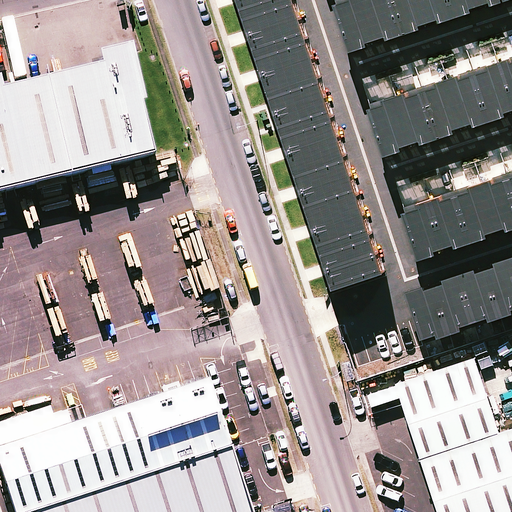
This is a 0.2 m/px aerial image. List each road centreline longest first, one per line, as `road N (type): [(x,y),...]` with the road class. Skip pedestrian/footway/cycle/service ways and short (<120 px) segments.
road 1 (residential): [(285,325),(179,0)]
road 2 (residential): [(345,511),(285,325)]
road 3 (residential): [(511,30),(351,82)]
road 4 (residential): [(285,325),(412,277)]
road 5 (residential): [(511,144),(384,187)]
